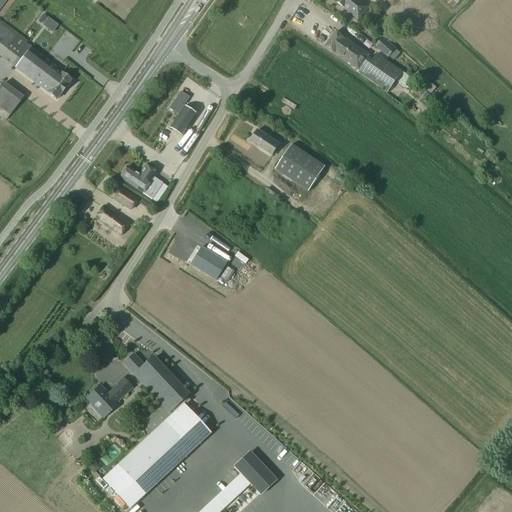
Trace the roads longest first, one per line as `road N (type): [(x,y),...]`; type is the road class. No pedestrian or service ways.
road 1 (secondary): [(0,274),(166,46)]
road 2 (residential): [(106,311),(234,93)]
